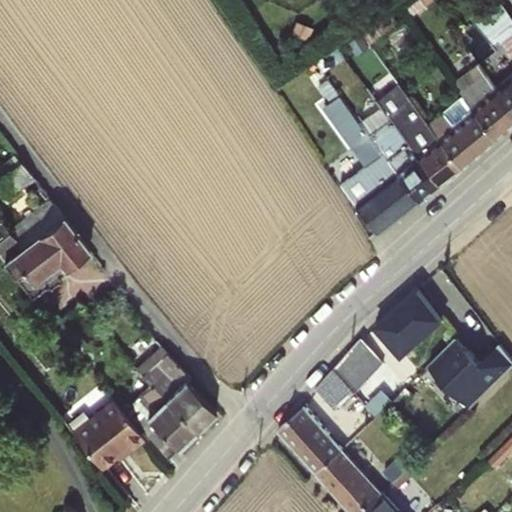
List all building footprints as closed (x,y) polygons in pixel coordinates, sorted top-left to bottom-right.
[(507,47),(511,43),(511,44),(511,19),(501,6),(477,30),(489,44),(498,36),(507,47)] [(438,91),(383,17),(362,32),(392,74),(405,91),(407,95),(460,169),(473,158),(494,140),(472,111),(454,127),(444,113),(436,119),(424,102),(438,91)] [(405,91),(392,74),(380,83),(392,100),(405,91)] [(511,74),(497,88),(492,92),(511,118),(511,74)] [(475,109),(472,111),(494,140),(511,124),(511,118),(492,92),(484,81),(466,97),(475,109)] [(399,131),(413,151),(438,185),(460,169),(407,95),(400,99),(403,103),(387,114),(399,131)] [(369,133),(389,160),(418,201),(438,185),(413,151),(399,131),(389,138),(368,109),(358,113),(364,122),(362,124),(369,133)] [(369,133),(362,124),(352,130),(361,143),(364,141),(383,164),(389,160),(369,133)] [(21,160),(0,176),(0,185),(9,198),(35,178),(21,160)] [(418,201),(389,160),(383,164),(347,190),(377,233),(418,201)] [(0,225),(0,255),(38,304),(48,296),(42,288),(90,252),(53,203),(9,237),(0,225)] [(80,305),(55,324),(72,345),(79,339),(96,325),(80,305)] [(484,362),(461,335),(434,364),(475,409),(511,375),(511,356),(504,346),(484,362)] [(84,345),(79,339),(72,345),(77,351),(84,345)] [(387,364),(364,340),(355,350),(377,375),(387,364)] [(162,347),(137,368),(142,374),(158,390),(197,432),(217,413),(187,382),(191,379),(162,347)] [(377,375),(355,350),(345,360),(367,385),(377,375)] [(367,385),(345,360),(336,369),(358,394),(367,385)] [(339,413),(358,394),(336,369),(315,392),(313,394),(323,405),(329,400),(339,413)] [(139,391),(121,407),(131,415),(167,460),(197,432),(158,390),(142,374),(132,382),(139,391)] [(144,439),(115,403),(74,435),(102,469),(129,447),(131,450),(144,439)] [(345,450),(306,406),(280,431),(319,474),(345,450)] [(362,511),(383,493),(345,450),(319,474),(352,511),(362,511)] [(386,474),(394,483),(420,459),(412,450),(386,474)] [(420,459),(394,483),(399,488),(425,465),(420,459)] [(400,511),(383,493),(362,511),(400,511)]
